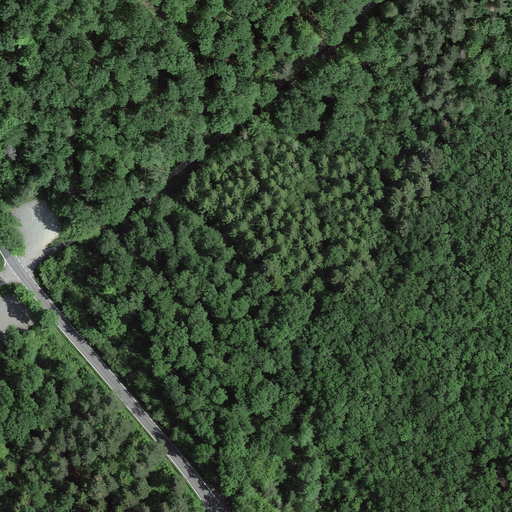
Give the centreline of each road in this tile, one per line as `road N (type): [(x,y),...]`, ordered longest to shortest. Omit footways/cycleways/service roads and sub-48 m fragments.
road 1 (track): [(378,0),(166,179),(18,268)]
road 2 (tertiary): [(212,503),(0,239)]
